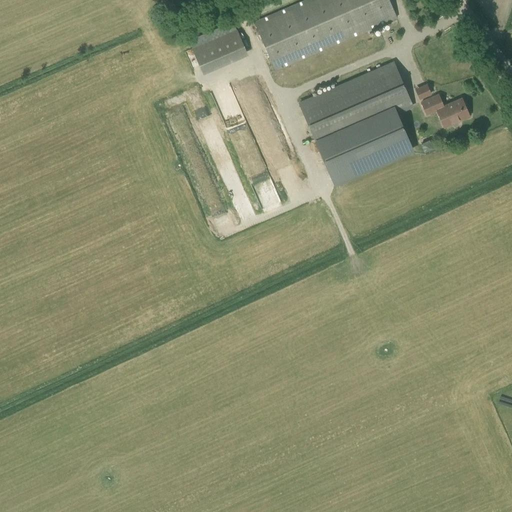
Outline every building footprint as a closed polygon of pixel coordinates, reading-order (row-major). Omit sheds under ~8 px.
[(388,0),(305,0),(254,22),(275,70),(396,18),(388,0)] [(192,49),(202,71),(246,52),(236,30),(192,49)] [(397,113),(412,106),(393,63),(299,103),(318,147),(335,185),(414,151),(397,113)] [(421,102),(426,114),(437,110),(444,127),(469,116),(461,99),(443,107),(438,95),(421,102)] [(426,152),(435,148),(432,139),(422,143),(426,152)]
